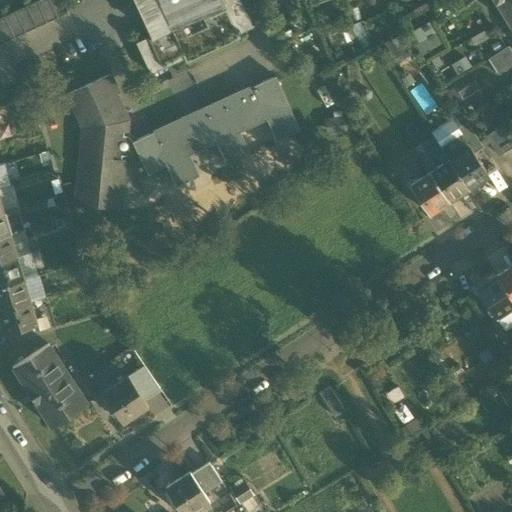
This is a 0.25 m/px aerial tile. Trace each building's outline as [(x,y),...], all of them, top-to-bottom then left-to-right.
[(62,0),(41,0),(0,19),(0,35),(4,43),(68,13),(62,0)] [(136,43),(151,74),(184,59),(186,63),(240,38),(238,34),(253,27),(240,0),(135,0),(152,36),(136,43)] [(511,26),(511,0),(494,0),(511,27),(511,26)] [(412,32),(418,42),(435,32),(429,22),(412,32)] [(418,42),(415,44),(427,60),(446,48),(436,31),(435,32),(418,42)] [(412,55),(399,35),(384,45),(397,65),(412,55)] [(511,49),(509,46),(488,59),(497,75),(511,66),(511,49)] [(465,56),(451,65),(459,77),(473,69),(465,56)] [(470,73),(452,84),(462,100),(480,89),(470,73)] [(125,157),(127,156),(124,147),(133,143),(133,142),(131,140),(130,139),(129,138),(127,137),(125,136),(123,136),(123,132),(127,132),(128,121),(119,101),(117,102),(115,96),(119,95),(110,75),(67,95),(83,129),(77,193),(84,194),(83,206),(113,209),(113,201),(121,197),(124,161),(121,160),(122,157),(125,157)] [(154,132),(133,142),(133,143),(124,147),(127,156),(138,179),(167,166),(176,186),(199,176),(190,155),(217,143),(226,163),(249,153),(240,132),(267,119),(277,140),(299,129),(275,77),(252,87),(253,88),(154,133),(154,132)] [(456,128),(461,125),(455,115),(431,131),(442,147),(461,135),(456,128)] [(345,117),(325,119),(327,136),(347,134),(345,117)] [(474,154),(484,147),(479,140),(467,121),(461,125),(456,128),(461,135),(462,134),(469,146),(474,154)] [(511,132),(506,124),(479,140),(484,147),(490,143),(499,157),(511,147),(511,132)] [(442,147),(450,159),(469,146),(462,134),(461,135),(442,147)] [(474,154),(469,146),(450,159),(469,188),(488,175),(484,169),(486,168),(480,159),(478,160),(474,154)] [(449,201),(469,188),(450,159),(430,172),(449,201)] [(4,163),(0,164),(0,188),(11,185),(4,163)] [(429,214),(449,201),(430,172),(411,185),(420,199),(418,200),(424,209),(425,208),(429,214)] [(11,185),(0,188),(0,199),(4,212),(18,208),(20,207),(13,185),(11,185)] [(10,234),(25,230),(18,208),(4,212),(10,234)] [(0,237),(10,234),(4,212),(0,213),(0,237)] [(25,230),(10,234),(17,257),(31,253),(25,230)] [(0,261),(17,257),(10,234),(0,237),(0,261)] [(31,253),(17,257),(24,279),(38,275),(31,253)] [(0,286),(24,279),(17,257),(0,261),(0,286)] [(511,298),(511,262),(495,274),(511,298)] [(495,316),(511,305),(511,298),(495,274),(475,287),(479,293),(477,295),(483,304),(485,303),(494,317),(495,316)] [(38,275),(24,279),(31,302),(46,297),(39,275),(38,275)] [(0,310),(31,302),(24,279),(0,286),(0,310)] [(37,325),(31,302),(0,310),(0,322),(4,335),(37,325)] [(511,305),(495,316),(505,331),(511,326),(511,305)] [(13,367),(51,427),(86,405),(78,393),(80,392),(57,356),(55,357),(47,345),(13,367)] [(137,391),(144,401),(161,390),(143,365),(131,373),(141,389),(137,391)] [(141,389),(131,373),(127,376),(137,391),(141,389)] [(103,391),(123,423),(148,407),(144,401),(137,391),(127,376),(103,391)] [(330,386),(322,392),(337,414),(346,407),(330,386)] [(208,462),(192,472),(205,494),(222,483),(208,462)] [(165,488),(180,511),(195,511),(211,502),(205,494),(192,472),(191,471),(165,488)] [(238,501),(253,498),(249,478),(233,482),(238,501)] [(228,511),(237,506),(229,493),(219,499),(226,511),(228,511)]
